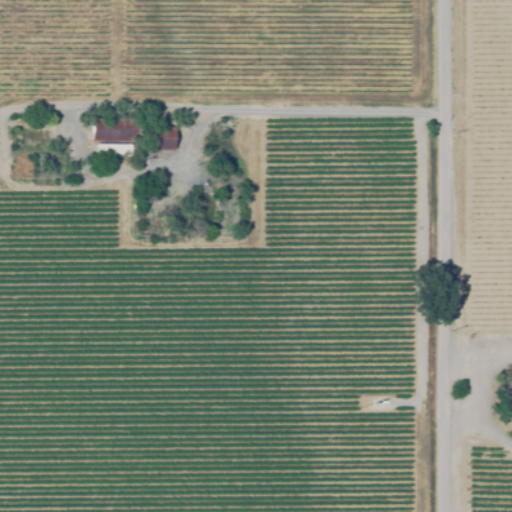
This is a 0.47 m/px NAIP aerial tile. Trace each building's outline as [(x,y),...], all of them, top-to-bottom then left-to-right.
[(173,150),(146,151),(146,140),(91,141),(91,128),(173,127),(173,150)] [(47,142),(20,141),(20,131),(47,131),(47,142)] [(47,158),(37,158),(38,145),(47,145),(47,158)] [(131,157),(97,157),(97,146),(131,146),(131,157)] [(48,175),(48,157),(66,156),(66,175),(48,175)] [(214,228),(214,206),(221,206),(220,190),(231,190),(231,228),(214,228)] [(174,214),(149,213),(149,191),(174,192),(174,214)]
